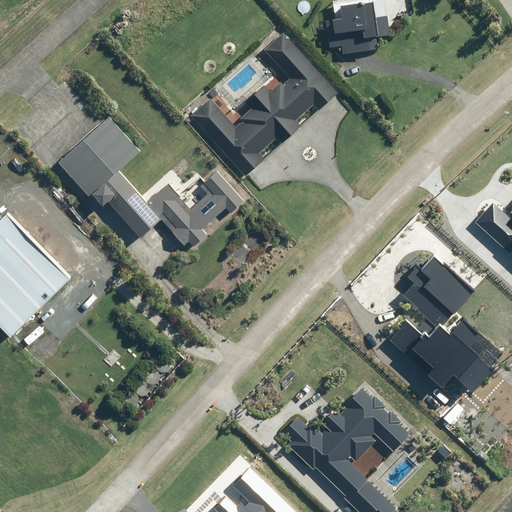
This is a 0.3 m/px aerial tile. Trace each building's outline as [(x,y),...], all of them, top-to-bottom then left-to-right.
[(332,15),(334,30),(328,30),(330,46),(343,44),(344,52),(381,47),(379,31),(390,30),(388,13),(378,14),(376,0),(354,0),(344,1),(346,14),(332,15)] [(214,101),(196,118),(251,176),(265,162),(260,157),(285,134),(292,141),(306,127),(300,121),(318,104),(326,112),(347,92),(288,30),(265,53),(289,78),(275,92),(268,85),(248,104),(255,111),(238,127),(214,101)] [(58,163),(89,197),(98,189),(118,171),(119,170),(140,152),(109,118),(84,140),(58,163)] [(190,208),(168,183),(147,203),(118,171),(98,189),(98,190),(93,195),(102,206),(107,202),(140,238),(160,220),(184,246),(188,242),(193,247),(206,235),(202,230),(225,209),(230,214),(245,201),(217,170),(198,187),(205,195),(190,208)] [(511,219),(493,203),(478,220),(511,249),(511,248),(511,219)] [(0,325),(11,337),(71,278),(7,214),(0,220),(0,325)] [(477,398),(505,367),(478,343),(488,331),(473,317),(459,333),(447,322),(476,290),(443,261),(430,275),(420,267),(399,292),(434,323),(428,330),(410,314),(389,338),(453,393),(461,384),(477,398)] [(177,368),(165,356),(122,400),(134,412),(177,368)] [(275,431),(362,511),(391,511),(398,505),(355,464),(380,438),(394,451),(411,433),(361,387),(322,429),(298,407),(275,431)] [(473,410),(462,422),(492,448),(502,437),(473,410)] [(476,473),(453,457),(439,478),(462,494),(476,473)] [(290,511),(251,474),(238,487),(254,502),(247,510),(241,505),(237,508),(225,497),(214,508),(218,511),(290,511)]
